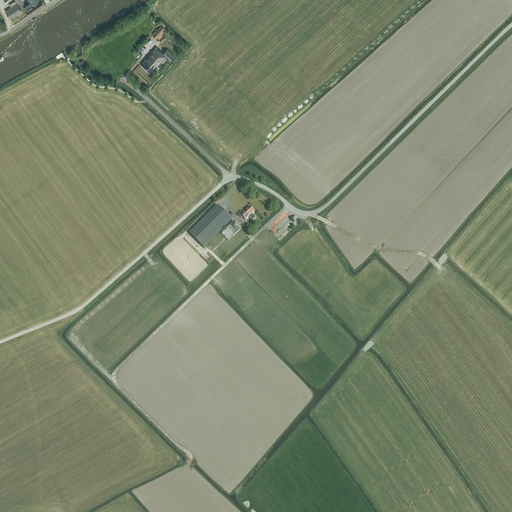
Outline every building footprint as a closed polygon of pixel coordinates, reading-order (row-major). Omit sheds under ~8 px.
[(30,4),(30,5),(29,4),(26,6),(24,3),(21,0),(17,0),(21,5),(24,9),(24,8),(29,16),(35,12),(30,4)] [(27,0),(30,4),(35,12),(44,6),(41,0),(39,1),(38,0),(27,0)] [(10,19),(22,11),(15,1),(11,4),(10,5),(11,7),(5,12),(10,19)] [(156,39),(165,29),(161,26),(152,35),(156,39)] [(150,73),(157,66),(158,66),(166,57),(170,60),(174,56),(167,49),(163,53),(156,47),(144,60),(145,60),(141,65),(150,73)] [(218,206),(189,234),(203,248),(232,220),(218,206)] [(248,218),(254,212),(250,207),(244,213),(242,211),(238,215),(241,218),(242,216),(245,220),(248,217),(248,218)] [(294,227),(297,225),(291,219),(288,222),(294,227)] [(234,222),(222,234),(228,241),(241,229),(234,222)]
